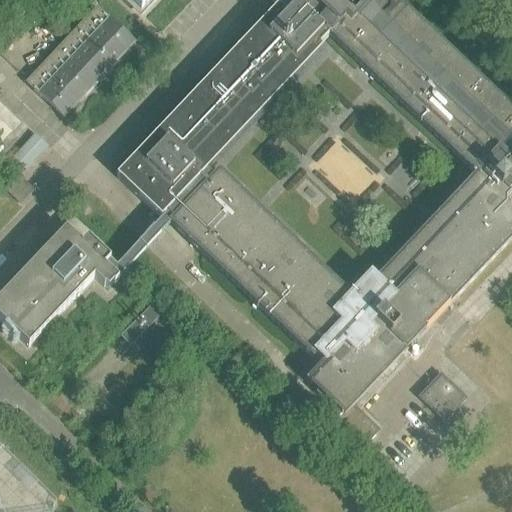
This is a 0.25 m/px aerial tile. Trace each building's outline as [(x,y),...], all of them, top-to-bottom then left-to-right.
[(289,0),(296,6),(286,15),(277,6),(276,7),(116,176),(162,220),(172,211),(180,218),(172,226),(193,246),(310,357),(312,358),(314,356),(323,364),(307,382),(335,408),(327,417),(361,449),(378,431),(358,412),(352,407),(394,363),(391,360),(402,348),(405,351),(426,329),(449,305),(511,236),(511,112),(393,0),(289,0)] [(268,0),(276,7),(277,6),(286,15),(296,6),(289,0),(129,0),(142,12),(153,0),(268,0)] [(27,85),(64,120),(135,46),(98,10),(27,85)] [(162,220),(111,275),(104,269),(110,263),(87,242),(81,248),(66,233),(0,301),(0,322),(28,349),(94,280),(104,290),(104,289),(108,292),(114,286),(114,287),(172,226),(180,218),(172,211),(162,220)] [(154,304),(120,338),(130,348),(164,314),(154,304)] [(444,421),(463,401),(465,399),(440,375),(419,397),(444,421)] [(368,492),(380,503),(388,494),(376,483),(368,492)]
